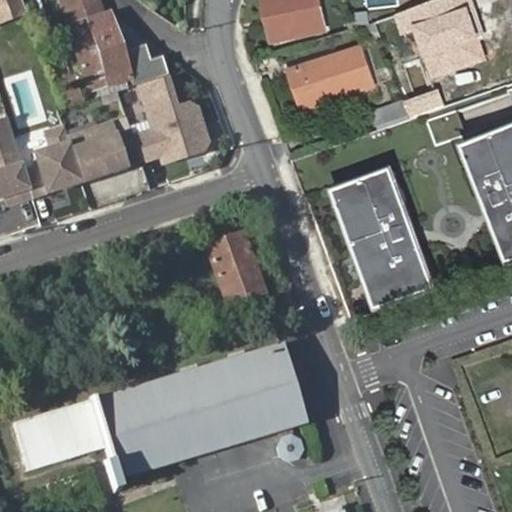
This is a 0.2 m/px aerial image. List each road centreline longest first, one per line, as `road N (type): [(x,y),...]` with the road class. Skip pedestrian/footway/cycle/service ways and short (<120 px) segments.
road 1 (residential): [(267,173),(390,511)]
road 2 (residential): [(0,260),(267,173)]
road 3 (residential): [(241,97),(122,0)]
